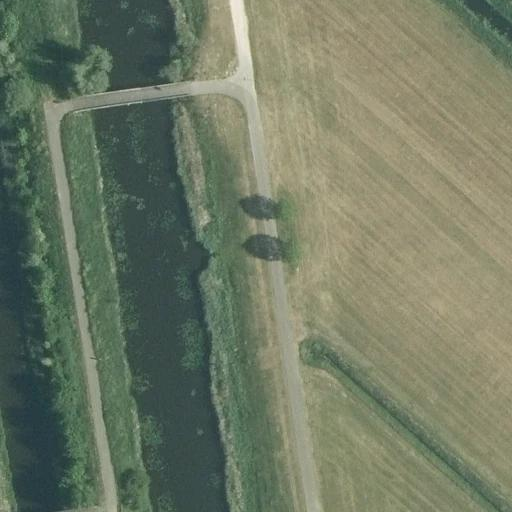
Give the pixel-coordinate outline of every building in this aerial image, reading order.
[(432,105),(424,109),(450,160),(497,136),(465,73),(425,93),(432,105)] [(315,223),(349,221),(346,181),(338,182),(337,171),(309,173),(309,186),(299,187),(301,213),(315,213),(315,223)] [(363,328),(373,318),(320,267),(292,296),(315,318),(333,300),(363,328)] [(511,298),(433,386),(473,422),(489,405),(480,396),(511,360),(511,298)] [(354,342),(372,358),(385,344),(367,328),(354,342)] [(396,336),(369,365),(398,392),(425,364),(396,336)]
